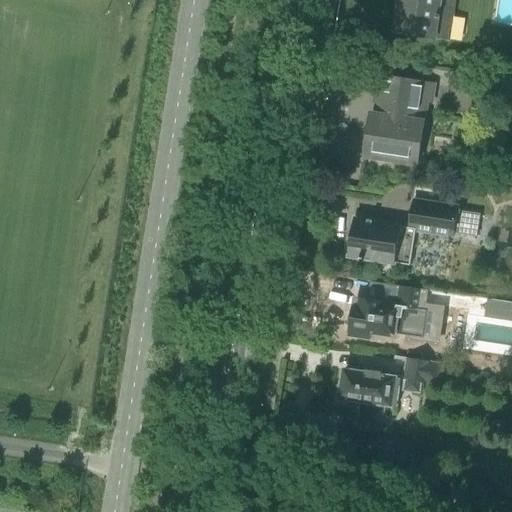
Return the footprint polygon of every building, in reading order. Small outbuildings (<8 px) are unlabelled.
[(398,0),(395,25),(394,33),(414,36),(433,39),(449,41),(452,17),(454,0),(398,0)] [(381,119),(376,118),(369,117),(363,156),(416,164),(422,125),(418,125),(422,101),(431,103),(433,86),(382,79),(378,104),(384,104),(381,119)] [(412,200),(408,227),(415,228),(414,232),(414,234),(454,240),(455,234),(477,237),(480,214),(459,211),(459,207),(412,200)] [(360,227),(358,226),(358,225),(357,224),(356,223),(355,223),(354,223),(353,224),(352,225),(347,259),(359,260),(359,262),(364,263),(364,261),(409,268),(414,234),(414,232),(368,225),(368,224),(368,223),(368,222),(367,221),(367,220),(366,220),(365,220),(364,220),(363,220),(362,221),(361,222),(361,223),(360,227)] [(351,328),(350,337),(370,340),(371,332),(374,332),(376,334),(388,336),(390,335),(409,337),(408,339),(413,340),(423,341),(428,307),(422,306),(424,291),(400,287),(397,306),(362,301),(356,301),(355,302),(354,312),(352,313),(350,325),(351,326),(351,328)] [(511,303),(491,300),(489,315),(511,318),(511,303)] [(442,365),(415,361),(395,358),(394,361),(403,362),(403,363),(405,364),(402,378),(380,375),(380,370),(359,367),(358,374),(344,371),(339,399),(361,402),(358,424),(380,428),(384,406),(396,408),(399,392),(419,395),(420,384),(438,387),(442,365)]
